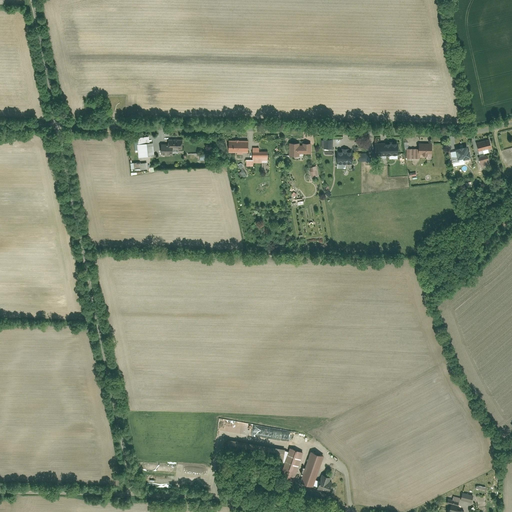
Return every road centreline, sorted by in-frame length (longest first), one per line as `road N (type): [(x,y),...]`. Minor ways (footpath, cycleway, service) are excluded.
road 1 (residential): [(511,123),(462,136),(57,129)]
road 2 (unclassified): [(57,129),(134,492)]
road 3 (unclassified): [(345,511),(134,492)]
road 4 (unclassified): [(31,0),(57,129)]
